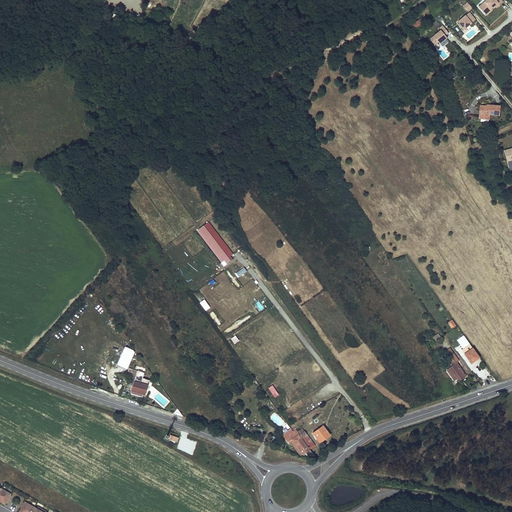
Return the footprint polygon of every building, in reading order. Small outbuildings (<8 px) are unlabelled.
[(479,7),(486,15),(496,6),(496,7),(503,1),(501,0),(480,0),(482,2),(480,3),(481,4),(479,7)] [(472,7),(468,2),(463,6),(468,11),(472,7)] [(469,12),(458,21),(464,29),(475,20),(469,12)] [(448,32),(443,25),(439,28),(441,30),(430,39),(434,44),(438,41),(440,43),(447,37),(445,35),(448,32)] [(480,105),(479,114),(490,115),(490,114),(500,115),(501,106),(490,105),(490,106),(488,106),(480,105)] [(231,255),(233,253),(208,221),(196,231),(221,263),(224,260),(231,255)] [(234,259),(231,255),(224,260),(227,264),(234,259)] [(210,306),(205,299),(200,302),(205,309),(210,306)] [(452,319),(448,322),(452,329),(456,326),(452,319)] [(434,342),(441,338),(438,334),(431,338),(434,342)] [(457,340),(464,349),(470,345),(464,336),(457,340)] [(464,349),(462,350),(465,354),(473,349),(470,345),(464,349)] [(132,359),(128,356),(132,350),(128,347),(121,358),(129,363),(132,359)] [(448,359),(453,366),(447,370),(455,381),(458,378),(460,380),(466,376),(457,363),(459,360),(450,348),(446,351),(451,357),(448,359)] [(465,354),(471,364),(479,358),(473,349),(465,354)] [(139,379),(140,378),(142,378),(144,373),(133,369),(131,377),(139,379)] [(144,391),(146,392),(148,383),(144,382),(143,384),(134,381),(132,390),(143,394),(144,391)] [(279,395),(272,385),(269,387),(276,397),(279,395)] [(143,394),(132,390),(130,395),(142,398),(143,394)] [(322,424),(317,418),(309,424),(314,430),(322,424)] [(312,433),(319,442),(330,435),(323,426),(312,433)] [(297,432),(310,449),(314,446),(302,429),(297,432)] [(288,442),(290,441),(300,455),(305,452),(308,456),(312,453),(310,449),(297,432),(296,430),(293,432),(291,430),(283,435),(288,442)] [(0,498),(0,499),(0,500),(5,503),(10,494),(4,491),(3,492),(0,490),(0,489),(1,489),(0,488),(0,498)] [(41,511),(35,508),(34,509),(31,508),(32,506),(25,502),(20,511),(21,511),(41,511)]
